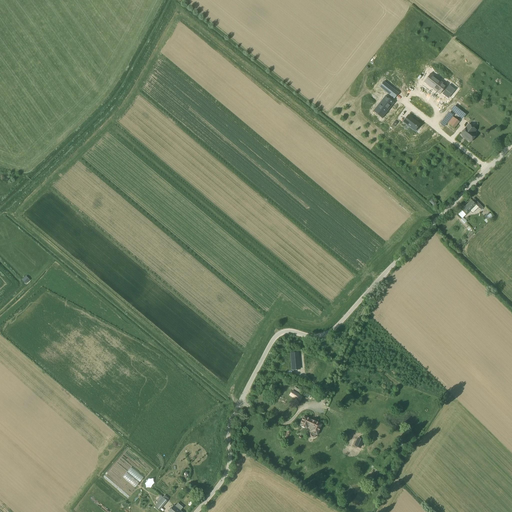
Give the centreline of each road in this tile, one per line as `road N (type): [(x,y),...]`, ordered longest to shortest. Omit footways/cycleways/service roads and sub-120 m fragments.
road 1 (unclassified): [(196,511),(227,472),(232,423),(276,335),(311,338),(335,326),(511,144)]
road 2 (unknown): [(319,408),(376,282)]
